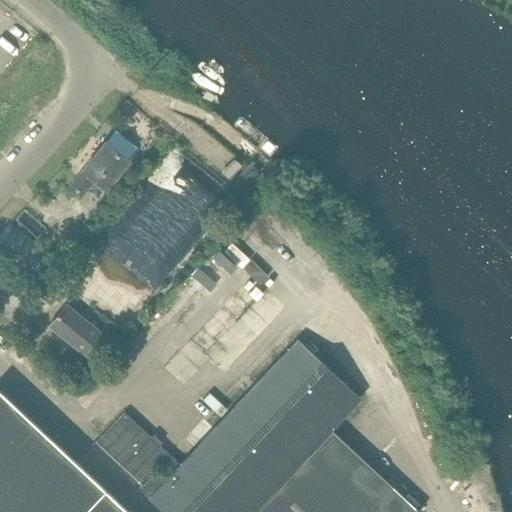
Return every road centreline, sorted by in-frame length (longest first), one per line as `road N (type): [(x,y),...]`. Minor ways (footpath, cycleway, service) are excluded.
road 1 (unknown): [(443,511),(336,319),(298,315),(273,324),(186,380),(99,405)]
road 2 (unclassified): [(0,184),(76,94),(78,55),(17,0)]
road 3 (unknown): [(57,415),(154,511)]
